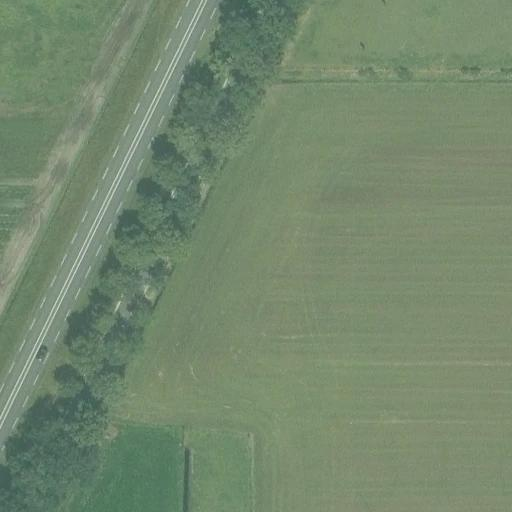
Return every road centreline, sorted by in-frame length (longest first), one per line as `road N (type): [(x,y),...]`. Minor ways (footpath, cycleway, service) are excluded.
road 1 (unclassified): [(27,511),(275,0)]
road 2 (primary): [(0,426),(206,0)]
